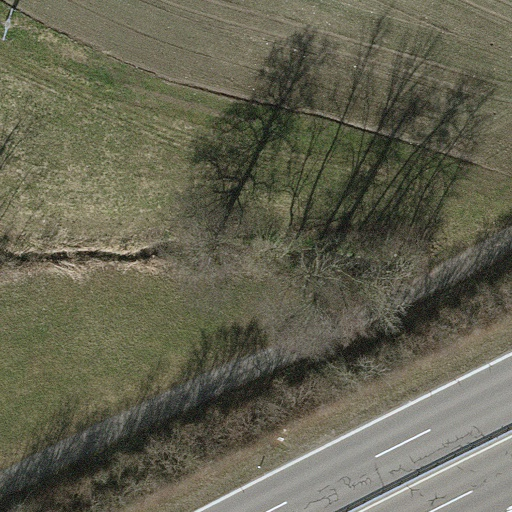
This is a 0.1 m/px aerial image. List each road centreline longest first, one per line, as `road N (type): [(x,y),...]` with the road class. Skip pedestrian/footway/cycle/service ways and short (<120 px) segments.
road 1 (track): [(0,486),(511,241)]
road 2 (trunk): [(511,391),(269,511)]
